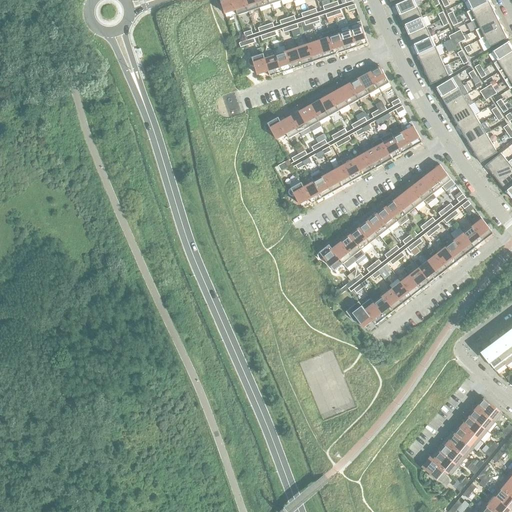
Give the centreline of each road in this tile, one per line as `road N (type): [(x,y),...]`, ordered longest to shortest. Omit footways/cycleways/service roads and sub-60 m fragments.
road 1 (tertiary): [(299,511),(190,250),(147,115)]
road 2 (residential): [(293,224),(447,140)]
road 3 (residential): [(375,337),(511,232)]
road 4 (residential): [(242,99),(394,48)]
